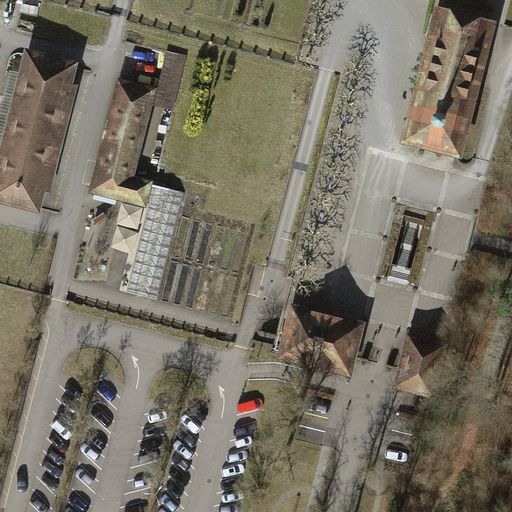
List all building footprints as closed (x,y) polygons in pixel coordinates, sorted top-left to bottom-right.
[(492,24),(439,10),(410,124),(463,137),(492,24)] [(186,56),(168,52),(160,84),(161,84),(157,104),(173,105),(186,56)] [(73,66),(29,55),(0,169),(0,198),(37,208),(73,66)] [(153,89),(118,81),(89,191),(146,205),(152,183),(152,181),(132,176),(153,89)] [(463,137),(410,124),(406,141),(459,154),(463,137)] [(126,291),(158,299),(184,192),(152,183),(146,205),(126,291)] [(362,325),(294,307),(281,356),(313,364),(317,370),(325,372),(331,369),(349,373),(350,372),(362,325)] [(445,346),(410,337),(398,384),(397,386),(432,395),(445,346)]
